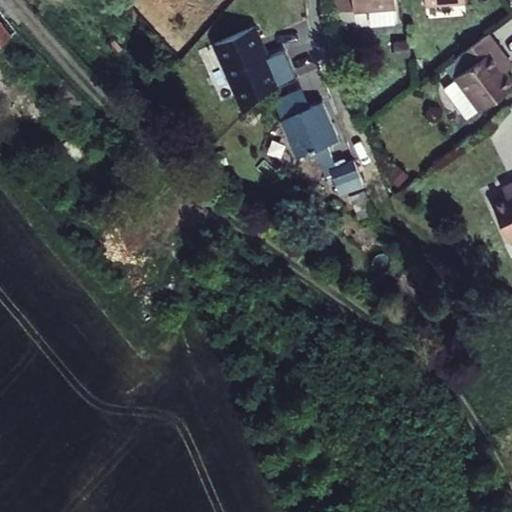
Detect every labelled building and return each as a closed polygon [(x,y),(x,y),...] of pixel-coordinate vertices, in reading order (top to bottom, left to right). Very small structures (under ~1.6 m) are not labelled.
[(262,67),(297,52),(285,23),(268,31),(255,0),(215,17),(244,88),(262,67)] [(336,0),(337,11),(390,8),(389,0),(336,0)] [(422,0),(423,9),(462,6),(461,0),(422,0)] [(0,53),(18,38),(0,16),(0,53)] [(478,31),(446,56),(455,68),(445,76),(471,109),(506,83),(496,70),(500,67),(494,59),(497,56),(478,31)] [(0,76),(0,108),(16,95),(0,76)] [(268,96),(285,152),(309,146),(320,185),(352,176),(342,150),(318,158),(315,144),(324,141),(313,104),(293,110),(288,91),(268,96)] [(511,177),(503,182),(505,186),(496,190),(498,195),(483,201),(502,241),(511,236),(511,177)]
